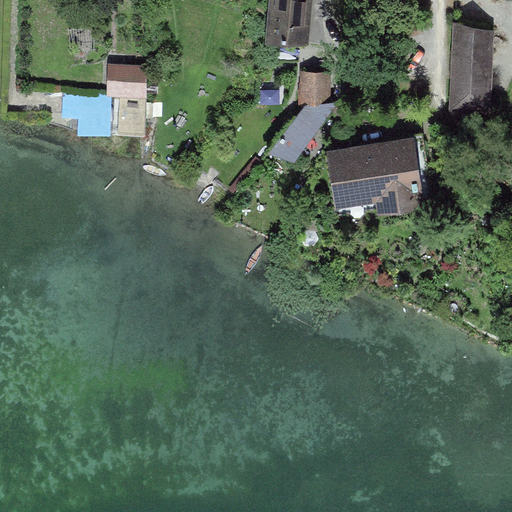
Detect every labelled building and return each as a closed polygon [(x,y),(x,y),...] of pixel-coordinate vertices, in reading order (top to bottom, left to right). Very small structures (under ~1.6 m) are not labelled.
[(275,0),(275,5),(270,4),(266,43),(305,47),(308,8),(313,8),(313,0),(275,0)] [(476,25),(454,24),(451,111),(493,113),(496,29),(476,25)] [(155,67),(112,67),(112,91),(155,92),(155,67)] [(328,73),(301,72),(300,101),(327,101),(328,73)] [(416,141),(327,154),(335,210),(379,204),(381,217),(415,212),(413,199),(424,198),(416,141)]
